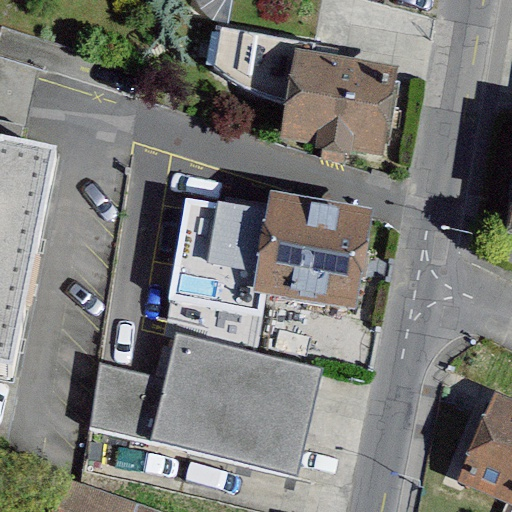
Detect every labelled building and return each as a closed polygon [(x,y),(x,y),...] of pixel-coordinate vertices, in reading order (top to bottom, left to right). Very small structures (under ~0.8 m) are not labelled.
[(277,56),(267,136),(375,150),(385,69),(277,56)] [(98,164),(0,144),(0,375),(54,386),(98,164)] [(162,170),(140,315),(207,325),(229,180),(162,170)] [(263,200),(247,293),(349,310),(365,217),(263,200)] [(108,364),(94,424),(297,473),(323,365),(168,328),(157,376),(108,364)] [(511,403),(504,400),(464,488),(511,509),(511,403)] [(168,511),(65,476),(52,511),(168,511)]
